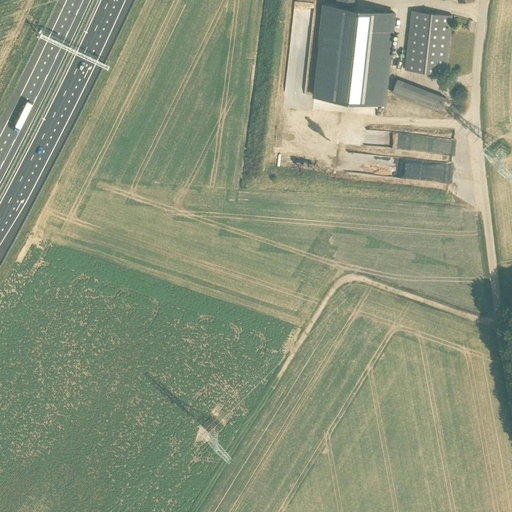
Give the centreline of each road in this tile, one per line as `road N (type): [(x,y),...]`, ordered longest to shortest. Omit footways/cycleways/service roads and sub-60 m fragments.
road 1 (track): [(503,327),(362,279),(341,280),(193,511)]
road 2 (unclassified): [(511,381),(481,136),(488,0)]
road 3 (motorway): [(0,220),(108,0)]
road 4 (motorway): [(81,0),(0,167)]
road 5 (unknown): [(481,136),(405,121),(319,117)]
